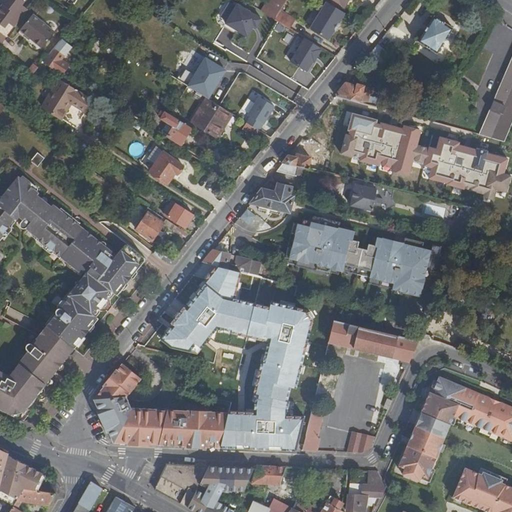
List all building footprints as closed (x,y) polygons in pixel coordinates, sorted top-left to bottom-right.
[(8,23),(14,27),(28,9),(22,5),(24,1),(22,0),(0,0),(0,1),(0,2),(2,4),(0,7),(0,24),(4,28),(8,23)] [(275,19),(281,9),(287,0),(268,0),(262,11),(275,19)] [(327,1),(311,28),(329,39),(345,12),(327,1)] [(281,9),(275,19),(289,28),(296,19),(281,9)] [(21,31),(41,48),(54,31),(34,15),(21,31)] [(437,54),(453,29),(434,17),(418,42),(437,54)] [(224,47),(252,63),(266,39),(237,23),(224,47)] [(305,73),(320,49),(298,35),(283,59),(305,73)] [(383,66),(387,61),(384,59),(388,53),(377,45),(369,55),(383,66)] [(45,64),(48,61),(55,53),(52,51),(43,62),(45,64)] [(55,53),(48,61),(55,64),(60,55),(55,53)] [(511,56),(493,100),(489,110),(486,118),(479,134),(491,138),(505,141),(511,123),(511,56)] [(392,65),(387,61),(383,66),(383,67),(387,72),(392,65)] [(14,88),(19,91),(32,76),(27,72),(14,88)] [(76,128),(92,101),(59,80),(42,107),(61,119),(76,128)] [(367,87),(358,85),(357,87),(346,84),(336,96),(369,105),(372,94),(373,91),(366,89),(367,87)] [(199,100),(202,95),(197,92),(194,97),(199,100)] [(381,97),(372,94),(369,105),(378,107),(381,97)] [(6,97),(1,103),(6,107),(11,101),(6,97)] [(192,122),(217,137),(232,114),(207,98),(192,122)] [(270,110),(258,130),(271,138),(286,120),(270,110)] [(162,116),(160,119),(167,123),(164,128),(170,132),(167,137),(181,145),(192,128),(170,115),(165,111),(164,113),(161,112),(159,115),(162,116)] [(377,123),(379,118),(351,111),(347,128),(348,128),(374,135),(377,123)] [(138,130),(141,124),(130,117),(127,123),(138,130)] [(511,175),(505,174),(508,158),(490,154),(490,151),(478,148),(477,151),(460,147),(461,142),(440,137),(438,148),(431,146),(430,149),(419,146),(422,130),(408,126),(407,129),(381,122),(381,124),(377,123),(374,135),(348,128),(341,154),(353,157),(354,155),(361,157),(360,160),(381,166),(382,162),(395,166),(394,170),(411,174),(413,164),(428,168),(425,180),(495,200),(497,190),(508,193),(511,177),(511,175)] [(146,138),(149,133),(143,129),(139,134),(146,138)] [(271,138),(258,130),(253,137),(266,145),(271,138)] [(149,155),(157,160),(163,152),(155,146),(149,155)] [(64,161),(60,158),(64,152),(59,149),(45,169),(50,173),(54,167),(58,170),(64,161)] [(163,152),(157,160),(149,171),(167,183),(174,173),(176,174),(182,165),(163,152)] [(31,161),(38,167),(45,158),(38,153),(31,161)] [(289,156),(283,163),(297,166),(298,167),(306,169),(308,169),(310,158),(297,154),(296,157),(289,156)] [(277,171),(296,176),(298,167),(297,166),(283,163),(277,171)] [(304,177),(306,169),(298,167),(296,176),(304,177)] [(45,324),(47,326),(74,349),(79,343),(79,339),(82,335),(84,337),(89,331),(87,329),(90,325),(94,325),(99,319),(93,314),(97,309),(98,310),(108,298),(107,297),(111,291),(117,296),(122,290),(121,286),(125,282),(126,284),(131,278),(130,276),(133,272),(136,272),(146,259),(126,243),(116,256),(114,258),(111,255),(112,253),(104,246),(103,249),(98,245),(100,243),(88,233),(86,237),(81,232),(84,229),(79,225),(80,223),(74,218),(73,220),(69,224),(67,222),(70,218),(72,216),(66,212),(64,214),(53,204),(51,207),(46,203),(45,204),(41,200),(42,199),(37,195),(39,193),(34,189),(33,190),(28,186),(31,183),(22,176),(17,182),(15,181),(2,197),(4,199),(0,203),(0,237),(2,235),(4,237),(11,227),(9,226),(15,219),(17,220),(19,217),(23,220),(21,222),(27,228),(31,232),(36,232),(40,235),(37,238),(36,240),(43,246),(45,244),(46,242),(55,249),(54,251),(52,253),(59,259),(61,257),(63,255),(74,264),(72,266),(79,272),(78,274),(83,278),(64,301),(64,304),(61,309),(59,311),(56,314),(53,318),(50,319),(45,324)] [(278,183),(276,192),(290,195),(292,187),(278,183)] [(356,184),(350,206),(371,211),(373,204),(373,203),(375,203),(376,203),(376,202),(381,203),(382,199),(375,197),(376,190),(356,184)] [(289,212),(293,196),(290,195),(276,192),(262,189),(251,203),(289,212)] [(465,207),(475,209),(479,200),(468,198),(465,207)] [(172,201),(164,214),(185,227),(193,215),(172,201)] [(443,218),(446,209),(427,203),(424,213),(443,218)] [(451,234),(463,237),(475,209),(465,207),(463,206),(451,234)] [(166,220),(147,207),(145,211),(147,213),(136,230),(153,241),(164,224),(164,223),(166,220)] [(255,217),(246,209),(239,218),(248,225),(255,217)] [(436,271),(441,246),(431,244),(430,248),(375,235),(373,244),(367,242),(365,248),(358,246),(361,232),(338,226),(339,221),(311,214),(310,220),(294,216),(284,266),(330,276),(331,272),(368,281),(367,284),(420,296),(426,269),(436,271)] [(460,245),(463,237),(451,234),(445,233),(444,238),(450,239),(450,238),(452,239),(452,240),(460,245)] [(423,309),(420,315),(421,315),(429,317),(458,250),(450,246),(433,285),(437,286),(434,293),(433,293),(425,310),(423,309)] [(158,257),(161,259),(164,255),(156,250),(154,254),(158,257)] [(218,266),(226,268),(229,255),(213,250),(203,262),(218,266)] [(226,268),(234,270),(237,256),(229,255),(226,268)] [(240,271),(249,273),(253,260),(237,256),(234,270),(240,271)] [(253,260),(249,273),(254,274),(258,276),(261,262),(253,260)] [(236,286),(240,271),(234,270),(226,268),(218,266),(212,273),(207,280),(204,283),(170,327),(161,340),(169,348),(196,354),(217,327),(248,334),(270,340),(256,395),(258,396),(257,403),(256,413),(229,412),(220,447),(296,451),(305,416),(286,415),(287,409),(291,388),(295,389),(312,321),(306,313),(271,304),(269,310),(255,306),(232,301),(236,286)] [(236,286),(250,290),(254,274),(249,273),(240,271),(236,286)] [(487,313),(489,314),(493,306),(490,305),(493,298),(487,295),(486,295),(484,295),(482,301),(481,301),(478,310),(476,316),(484,320),(487,313)] [(64,304),(64,301),(50,319),(53,318),(56,314),(59,311),(61,309),(64,304)] [(421,315),(420,315),(383,306),(378,323),(380,324),(413,332),(417,333),(421,315)] [(411,339),(378,331),(334,320),(328,343),(404,360),(409,362),(416,346),(419,341),(411,339)] [(380,324),(378,331),(411,339),(413,332),(380,324)] [(0,406),(8,411),(8,412),(15,416),(16,414),(19,413),(22,415),(27,408),(26,407),(35,396),(36,397),(39,393),(38,390),(40,388),(43,388),(46,384),(45,383),(49,377),(51,378),(58,370),(57,366),(59,364),(62,364),(69,355),(68,354),(72,348),(74,349),(47,326),(37,338),(32,339),(27,345),(28,352),(19,363),(20,364),(9,378),(0,373),(0,406)] [(141,378),(123,364),(94,399),(114,442),(159,444),(167,410),(157,410),(157,409),(131,408),(126,397),(141,378)] [(209,396),(233,398),(235,369),(211,367),(209,396)] [(511,407),(439,376),(432,393),(430,392),(427,399),(421,413),(423,413),(417,426),(416,426),(399,466),(405,468),(402,474),(420,481),(422,475),(428,478),(454,417),(511,441),(511,407)] [(316,438),(323,410),(313,408),(303,451),(316,451),(319,439),(316,438)] [(171,445),(211,447),(220,447),(229,412),(214,411),(214,410),(187,409),(187,410),(168,409),(167,410),(159,444),(171,445)] [(373,447),(377,437),(370,436),(352,432),(347,453),(362,454),(373,447)] [(8,453),(0,448),(0,485),(8,455),(8,453)] [(43,473),(8,456),(4,469),(0,485),(0,494),(16,502),(17,500),(22,492),(25,488),(32,489),(43,473)] [(208,467),(167,465),(165,470),(166,471),(164,474),(163,476),(162,475),(155,489),(187,507),(196,489),(200,484),(208,467)] [(280,484),(285,467),(259,466),(251,483),(280,484)] [(196,489),(187,507),(195,511),(233,511),(235,509),(218,500),(222,491),(243,491),(254,469),(208,467),(200,484),(208,488),(205,494),(196,489)] [(402,511),(511,511),(511,487),(505,485),(501,483),(502,480),(483,472),(482,475),(478,474),(465,468),(453,497),(488,511),(405,511),(403,511),(402,511)] [(481,468),(478,474),(482,475),(483,472),(502,480),(501,483),(505,485),(507,479),(481,468)] [(368,497),(381,498),(386,488),(377,471),(369,471),(368,485),(350,484),(346,511),(351,511),(364,511),(366,511),(368,497)] [(104,486),(93,480),(91,482),(103,489),(104,486)] [(103,489),(91,482),(79,503),(90,510),(103,489)] [(32,489),(25,488),(22,492),(17,500),(49,506),(56,494),(55,493),(32,489)] [(0,494),(0,498),(14,506),(16,502),(0,494)] [(132,511),(135,507),(117,496),(107,511),(132,511)] [(293,508),(300,511),(344,511),(340,510),(344,504),(329,496),(320,511),(315,511),(317,510),(299,500),(293,508)] [(376,507),(381,498),(368,497),(366,511),(369,511),(373,511),(374,510),(375,507),(376,507)] [(300,511),(293,508),(292,507),(291,508),(274,499),(268,509),(245,498),(240,508),(248,511),(300,511)] [(89,511),(90,510),(79,503),(74,511),(89,511)]
